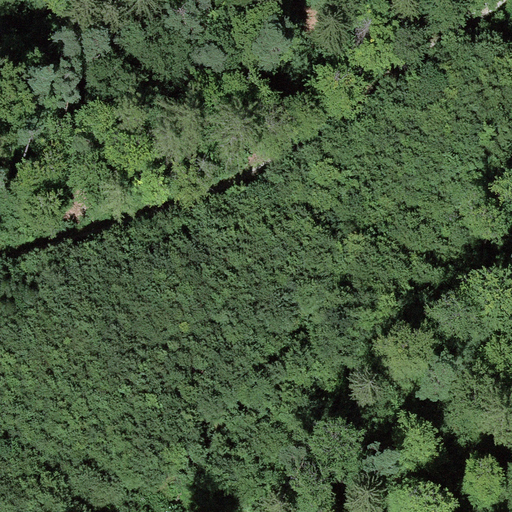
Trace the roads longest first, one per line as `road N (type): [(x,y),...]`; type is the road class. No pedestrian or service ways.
road 1 (track): [(0,266),(189,202),(327,120),(489,0)]
road 2 (track): [(0,439),(194,511)]
